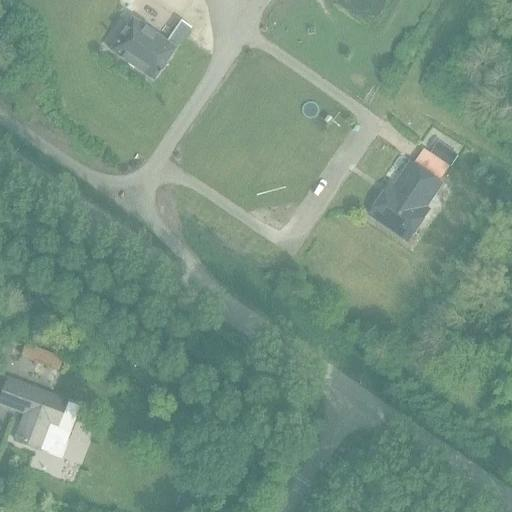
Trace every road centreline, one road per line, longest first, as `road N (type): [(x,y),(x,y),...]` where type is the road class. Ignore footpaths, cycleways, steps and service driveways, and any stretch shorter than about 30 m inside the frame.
road 1 (unclassified): [(0,105),(144,199),(201,277),(202,302)]
road 2 (unclassified): [(202,302),(0,160)]
road 3 (unclassified): [(511,501),(355,401)]
road 4 (unclassified): [(355,401),(202,302)]
road 5 (unclassified): [(280,511),(355,401)]
